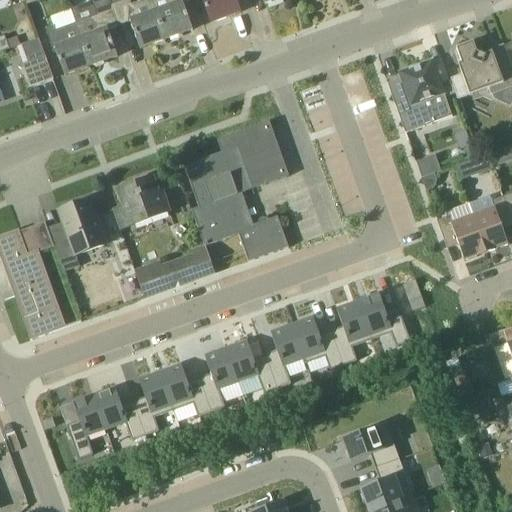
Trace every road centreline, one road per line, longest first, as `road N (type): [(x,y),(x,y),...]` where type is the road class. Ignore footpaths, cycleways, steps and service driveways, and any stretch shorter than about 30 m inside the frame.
road 1 (residential): [(321,50),(383,238),(1,381)]
road 2 (tertiary): [(0,163),(321,50)]
road 3 (residential): [(327,511),(314,477),(296,464),(160,511)]
road 4 (tertiary): [(321,50),(457,0)]
road 5 (residential): [(55,511),(1,381)]
